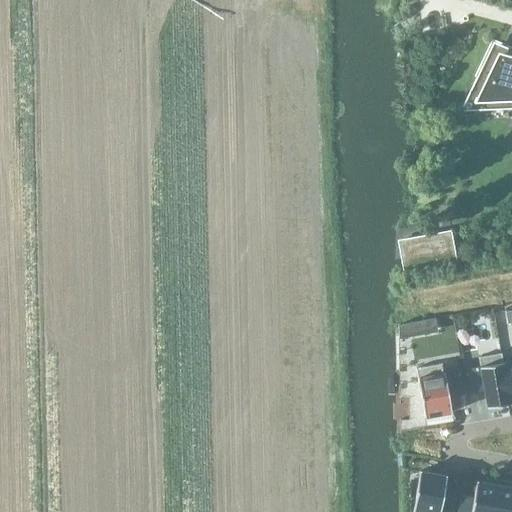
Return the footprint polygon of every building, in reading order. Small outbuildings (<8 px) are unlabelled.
[(511,54),(494,47),(467,104),(511,101),(511,54)] [(493,312),(498,311),(497,299),(490,299),(493,312)] [(508,402),(501,363),(502,362),(500,353),(477,357),(479,366),(467,369),(471,392),(483,390),(486,407),(509,403),(509,402),(508,402)] [(511,401),(511,360),(502,362),(501,363),(508,402),(509,402),(511,401)] [(448,396),(460,394),(454,361),(415,368),(424,417),(451,412),(448,396)] [(411,511),(451,511),(455,494),(443,492),(446,476),(419,471),(411,511)] [(492,511),(498,480),(486,478),(485,483),(475,481),(473,497),(461,495),(457,511),(492,511)] [(511,482),(498,480),(492,511),(511,511),(511,487),(510,487),(511,482)]
